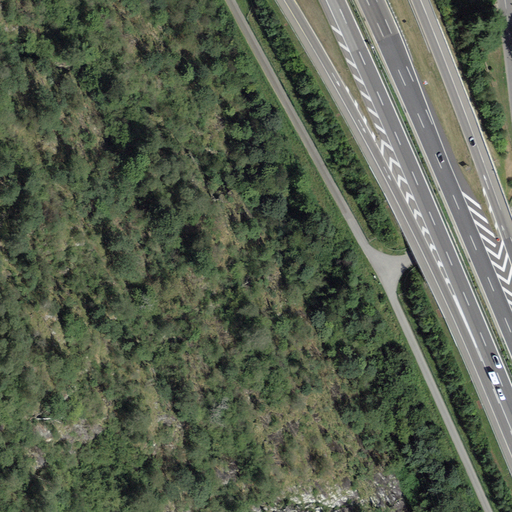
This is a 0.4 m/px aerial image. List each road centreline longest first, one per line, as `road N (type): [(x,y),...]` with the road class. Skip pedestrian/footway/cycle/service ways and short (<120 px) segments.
road 1 (motorway): [(287,0),(511,413)]
road 2 (motorway): [(335,0),(511,410)]
road 3 (motorway): [(511,340),(368,0)]
road 4 (motorway): [(511,255),(415,0)]
road 5 (unclassified): [(389,268),(399,315),(487,511)]
road 6 (unclassified): [(389,268),(511,216)]
